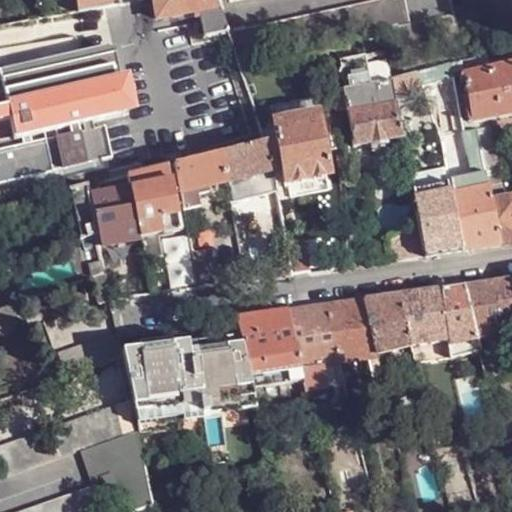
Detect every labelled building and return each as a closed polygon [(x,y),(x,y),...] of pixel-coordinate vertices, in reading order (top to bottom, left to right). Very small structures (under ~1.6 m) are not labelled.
[(54,17),(79,12),(76,0),(52,0),(51,0),(54,17)] [(112,4),(111,0),(76,0),(79,12),(112,4)] [(152,0),(156,19),(198,11),(204,37),(228,32),(218,0),(152,0)] [(218,0),(228,32),(229,35),(393,0),(218,0)] [(403,0),(393,0),(229,35),(237,63),(302,49),(381,32),(381,33),(409,27),(403,0)] [(403,0),(409,27),(452,17),(448,0),(403,0)] [(102,54),(96,55),(113,121),(119,120),(102,54)] [(511,68),(511,54),(462,65),(463,75),(462,75),(463,78),(511,68)] [(0,188),(104,165),(96,133),(49,145),(47,138),(113,121),(96,55),(0,74),(6,95),(0,95),(0,188)] [(371,146),(373,153),(387,150),(387,143),(403,139),(400,128),(395,105),(394,95),(391,84),(384,85),(382,78),(372,80),(367,55),(341,60),(343,68),(340,72),(342,79),(346,81),(348,91),(342,93),(342,96),(345,110),(354,148),(371,146)] [(463,75),(462,65),(453,66),(455,76),(462,75),(463,75)] [(455,76),(453,66),(444,68),(446,81),(455,78),(455,76)] [(427,84),(446,81),(444,68),(416,74),(422,89),(426,97),(431,94),(427,84)] [(511,68),(463,78),(472,125),(493,121),(511,116),(511,68)] [(422,89),(416,74),(390,78),(391,84),(394,95),(404,93),(422,89)] [(322,89),(326,95),(333,92),(330,85),(322,89)] [(394,95),(395,105),(406,101),(404,93),(394,95)] [(338,111),(345,110),(342,96),(335,97),(338,111)] [(408,102),(406,101),(395,105),(400,128),(413,125),(408,102)] [(326,153),(322,137),(318,115),(273,123),(285,184),(330,176),(326,153)] [(488,187),(497,186),(487,131),(478,133),(482,151),(485,172),(488,187)] [(482,151),(478,133),(478,132),(466,134),(464,134),(468,153),(482,151)] [(259,134),(251,135),(253,143),(261,141),(259,134)] [(322,137),(326,153),(336,151),(333,135),(322,137)] [(272,174),(266,143),(221,154),(227,185),(252,178),(272,174)] [(196,191),(227,185),(221,154),(175,165),(184,213),(199,209),(196,191)] [(170,182),(167,167),(129,176),(131,189),(141,239),(181,231),(174,197),(176,197),(175,193),(173,193),(171,182),(170,182)] [(452,196),(488,188),(488,187),(485,172),(448,179),(451,191),(452,196)] [(255,194),(274,190),(272,174),(252,178),(255,194)] [(414,198),(451,191),(448,179),(447,177),(411,184),(414,198)] [(499,247),(511,245),(511,199),(502,200),(500,186),(497,186),(488,187),(488,188),(499,247)] [(97,234),(89,197),(87,187),(70,192),(80,233),(81,240),(82,239),(97,234)] [(462,252),(499,247),(488,188),(452,196),(462,252)] [(99,247),(141,239),(131,189),(89,197),(97,234),(99,247)] [(425,258),(462,252),(452,196),(451,191),(414,198),(416,212),(425,258)] [(399,214),(408,260),(425,258),(416,212),(399,214)] [(292,276),(309,274),(303,241),(285,245),(292,275),(291,276),(292,276)] [(206,290),(220,287),(213,247),(191,252),(195,269),(197,277),(199,290),(206,290)] [(104,273),(102,263),(89,265),(92,278),(104,273)] [(97,305),(111,302),(111,301),(110,301),(108,293),(104,273),(92,278),(97,305)] [(178,292),(199,290),(197,277),(175,281),(178,292)] [(511,278),(492,282),(464,285),(478,338),(501,335),(499,325),(511,322),(511,278)] [(471,352),(477,377),(487,375),(487,372),(481,350),(478,338),(464,285),(398,295),(411,345),(448,340),(451,356),(471,352)] [(398,295),(363,301),(376,350),(411,345),(398,295)] [(371,383),(375,401),(388,398),(386,392),(380,367),(376,350),(363,301),(326,306),(341,364),(344,377),(349,375),(353,371),(370,369),(373,383),(371,383)] [(0,310),(0,323),(15,318),(14,316),(11,306),(0,310)] [(326,306),(286,311),(300,369),(322,366),(341,364),(326,306)] [(237,322),(240,335),(249,377),(300,369),(286,311),(236,318),(237,322)] [(158,321),(160,333),(167,332),(165,320),(158,321)] [(130,402),(135,425),(255,407),(251,389),(249,377),(240,335),(120,353),(121,358),(130,402)] [(481,350),(487,372),(498,370),(493,350),(481,350)] [(341,364),(322,366),(325,380),(344,378),(344,377),(341,364)] [(380,367),(386,392),(394,391),(391,378),(393,378),(389,365),(380,367)] [(322,366),(300,369),(304,382),(306,392),(311,392),(326,390),(325,380),(322,366)] [(300,369),(249,377),(251,389),(304,382),(300,369)] [(0,447),(0,462),(5,477),(80,451),(135,431),(135,425),(130,402),(0,447)] [(501,426),(500,423),(492,425),(496,440),(504,439),(502,432),(501,426)] [(135,431),(80,451),(94,488),(27,511),(135,511),(149,507),(135,431)] [(375,504),(376,511),(385,511),(383,502),(375,504)]
